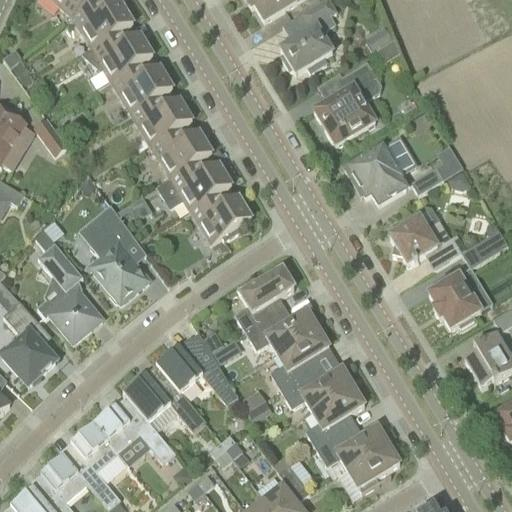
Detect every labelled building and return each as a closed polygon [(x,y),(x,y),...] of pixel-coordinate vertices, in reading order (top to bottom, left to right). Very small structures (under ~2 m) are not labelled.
[(87,0),(44,0),(71,23),(93,5),(87,0)] [(290,0),(241,0),(250,15),(254,13),(263,29),(296,9),(290,0)] [(329,23),(335,19),(327,4),(301,20),(310,36),(279,55),(282,61),(279,63),(288,78),(291,76),(295,81),(306,75),(309,80),(326,70),(323,65),(332,59),(320,40),(334,31),(329,23)] [(119,10),(102,20),(93,5),(71,23),(91,56),(132,31),(119,10)] [(115,41),(132,31),(91,56),(81,62),(100,78),(102,77),(109,89),(111,88),(152,63),(139,43),(122,53),(115,41)] [(372,60),(391,48),(383,35),(363,47),(372,60)] [(381,72),(398,61),(393,48),(374,60),(381,72)] [(10,74),(21,65),(14,56),(3,65),(2,65),(2,66),(3,66),(9,74),(8,74),(9,76),(10,75),(10,74)] [(135,74),(152,64),(152,63),(111,88),(130,121),(171,96),(159,75),(142,85),(135,74)] [(23,92),(31,86),(20,69),(11,74),(23,92)] [(378,100),(380,93),(366,70),(340,86),(347,97),(313,118),(335,154),(374,130),(362,110),(378,100)] [(39,88),(28,95),(35,107),(47,99),(39,88)] [(155,107),(172,96),(171,96),(130,121),(150,153),(191,128),(179,108),(161,118),(155,107)] [(6,111),(2,118),(0,116),(0,173),(2,171),(11,177),(33,141),(23,135),(25,132),(17,126),(20,120),(6,111)] [(54,162),(66,153),(47,126),(34,135),(54,162)] [(174,139),(191,129),(191,128),(150,153),(170,186),(211,161),(198,140),(181,150),(174,139)] [(357,165),(343,174),(354,191),(356,190),(365,204),(371,201),(378,212),(405,195),(398,184),(399,183),(402,181),(415,173),(398,144),(381,154),(359,167),(357,165)] [(200,168),(211,161),(170,186),(156,194),(169,216),(183,208),(189,218),(213,203),(231,194),(218,173),(207,179),(200,168)] [(438,180),(433,182),(430,177),(410,190),(417,202),(442,187),(438,180)] [(88,186),(78,192),(82,198),(89,198),(94,194),(88,186)] [(0,187),(0,222),(9,208),(16,212),(23,201),(0,187)] [(238,205),(221,216),(213,203),(189,218),(209,251),(220,244),(223,248),(239,238),(237,234),(250,226),(238,205)] [(118,252),(130,242),(109,213),(83,234),(95,248),(89,252),(102,269),(92,277),(109,299),(108,300),(115,308),(116,307),(120,311),(148,288),(118,252)] [(449,246),(431,215),(422,213),(399,228),(403,234),(389,243),(394,251),(391,262),(402,264),(407,273),(412,269),(413,271),(418,268),(417,267),(441,252),(449,267),(465,257),(456,242),(449,246)] [(486,231),(483,238),(487,244),(498,238),(492,227),(486,231)] [(73,292),(82,284),(42,237),(34,246),(44,259),(36,265),(64,298),(48,311),(45,307),(36,315),(45,326),(49,322),(72,351),(101,326),(73,292)] [(465,257),(460,260),(469,274),(470,276),(476,272),(507,253),(498,238),(487,244),(467,256),(465,257)] [(146,262),(155,261),(153,248),(144,249),(146,262)] [(287,280),(284,282),(281,277),(257,292),(254,286),(236,296),(247,313),(237,320),(236,325),(245,340),(279,319),(272,308),(293,296),(290,292),(293,290),(287,280)] [(472,323),(480,318),(458,281),(427,300),(435,312),(432,314),(439,326),(442,325),(449,337),(458,332),(459,334),(474,326),(472,323)] [(15,305),(7,297),(0,296),(0,306),(0,311),(14,312),(15,305)] [(28,338),(37,330),(19,309),(2,323),(21,344),(1,362),(27,392),(54,368),(28,338)] [(500,340),(511,332),(511,312),(491,325),(500,340)] [(312,323),(310,324),(306,318),(286,330),(279,319),(245,340),(254,355),(259,356),(269,350),(276,361),(320,334),(319,332),(312,323)] [(326,346),(321,336),(320,334),(276,361),(282,372),(272,378),(271,383),(280,398),(314,377),(308,367),(328,354),(324,348),(326,346)] [(210,360),(222,352),(214,339),(202,346),(210,360)] [(210,360),(202,346),(198,340),(190,346),(191,348),(181,356),(178,353),(155,372),(158,376),(158,375),(180,400),(201,382),(227,413),(237,405),(217,371),(210,360)] [(475,360),(463,366),(481,395),(492,389),(493,390),(510,380),(511,379),(511,356),(506,360),(495,341),(489,345),(472,355),(475,360)] [(222,352),(210,360),(217,371),(229,364),(222,352)] [(180,400),(158,375),(158,376),(148,384),(145,381),(122,400),(128,407),(148,430),(148,429),(169,412),(192,440),(205,429),(180,400)] [(347,381),(345,382),(341,376),(321,388),(314,377),(280,398),(289,413),(294,414),(304,408),(311,419),(355,392),(354,390),(347,381)] [(362,405),(357,395),(355,392),(311,419),(317,430),(307,436),(306,442),(315,456),(349,435),(343,425),(363,412),(359,406),(362,405)] [(245,419),(264,408),(257,396),(238,408),(245,419)] [(0,403),(0,420),(9,412),(0,403)] [(148,429),(148,430),(128,407),(118,416),(114,412),(92,431),(117,461),(139,443),(163,471),(175,461),(148,429)] [(251,431),(271,419),(264,408),(245,419),(251,431)] [(511,411),(504,416),(506,420),(499,425),(505,435),(502,437),(509,450),(511,447),(511,411)] [(96,479),(117,461),(92,431),(70,450),(73,453),(62,462),(87,492),(86,492),(102,511),(120,511),(118,509),(119,508),(96,479)] [(382,439),(380,440),(376,434),(356,446),(349,435),(315,456),(324,471),(329,472),(339,466),(346,477),(390,450),(389,448),(382,439)] [(227,456),(235,450),(229,442),(221,449),(227,456)] [(225,458),(227,456),(221,449),(209,458),(215,466),(225,458)] [(240,458),(241,457),(235,450),(227,456),(225,458),(231,465),(240,458)] [(397,463),(392,453),(390,450),(346,477),(361,502),(378,491),(374,485),(398,471),(395,464),(397,463)] [(222,473),(231,465),(225,458),(215,466),(222,473)] [(240,458),(231,465),(238,474),(247,467),(240,458)] [(86,492),(87,492),(62,462),(39,481),(43,485),(32,494),(46,511),(66,511),(65,510),(86,492)] [(294,481),(300,476),(295,469),(277,479),(299,508),(309,500),(294,481)] [(176,479),(175,486),(181,493),(191,484),(182,474),(176,479)] [(203,499),(212,491),(206,483),(197,491),(203,499)] [(193,507),(203,499),(197,491),(187,499),(193,507)] [(268,511),(296,511),(281,493),(264,506),(268,511)] [(46,511),(32,494),(10,511),(46,511)]
